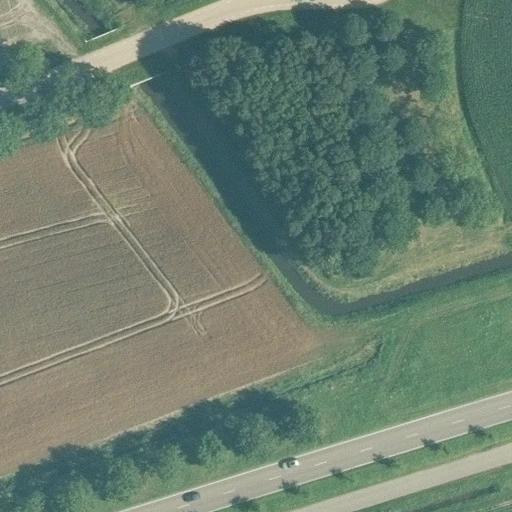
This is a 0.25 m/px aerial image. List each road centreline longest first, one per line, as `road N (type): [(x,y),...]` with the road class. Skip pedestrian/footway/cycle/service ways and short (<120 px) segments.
road 1 (secondary): [(183,511),(511,408)]
road 2 (unclassified): [(0,99),(238,6),(273,0)]
road 3 (unclassified): [(323,511),(511,452)]
